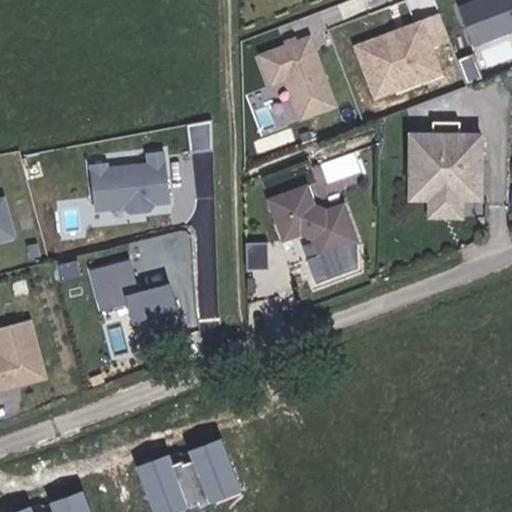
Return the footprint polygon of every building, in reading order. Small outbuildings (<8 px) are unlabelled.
[(511,30),(511,0),(472,0),(459,5),(474,45),(511,30)] [(424,18),(353,45),(374,101),(445,75),(424,18)] [(339,107),(311,34),(255,55),(269,92),(288,84),(302,121),(339,107)] [(195,125),(195,147),(217,148),(217,125),(195,125)] [(485,202),(486,131),(409,130),(408,203),(427,203),(427,218),(465,219),(465,202),(485,202)] [(147,160),(93,165),(97,211),(175,204),(170,149),(146,152),(147,160)] [(363,238),(349,200),(333,207),(320,201),(313,182),(275,196),(290,236),(316,226),(326,252),(363,238)] [(0,242),(20,238),(8,193),(0,195),(0,242)] [(246,242),(246,267),(271,267),(272,242),(246,242)] [(132,259),(91,269),(102,313),(129,306),(139,343),(171,335),(166,316),(181,312),(173,283),(140,291),(132,259)] [(0,390),(49,377),(34,320),(0,328),(0,390)] [(237,438),(148,464),(162,511),(198,511),(254,496),(237,438)] [(105,511),(100,490),(15,511),(105,511)]
